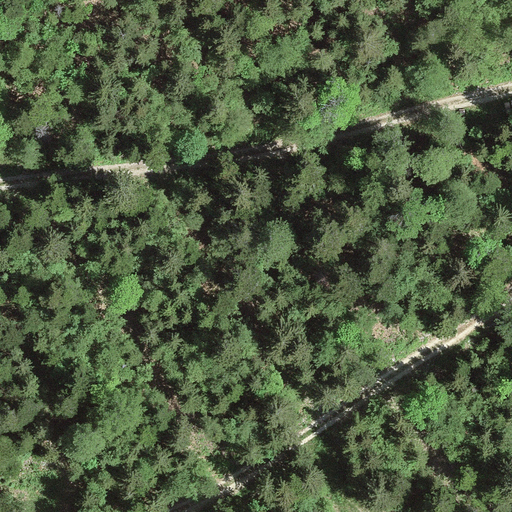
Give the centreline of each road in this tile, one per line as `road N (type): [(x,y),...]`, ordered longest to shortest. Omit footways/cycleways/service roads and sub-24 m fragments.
road 1 (track): [(511,104),(202,166),(0,187)]
road 2 (track): [(511,297),(182,511)]
